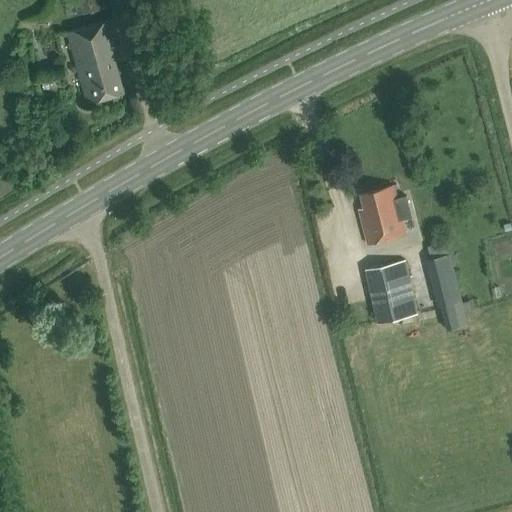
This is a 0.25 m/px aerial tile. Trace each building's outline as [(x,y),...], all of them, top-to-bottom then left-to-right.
[(106,6),(103,0),(73,0),(77,14),(106,6)] [(119,53),(109,20),(67,32),(87,102),(124,92),(113,55),(119,53)] [(394,193),(392,187),(361,195),(366,212),(361,213),(368,243),(404,233),(400,215),(412,211),(407,190),(394,193)] [(449,253),(425,259),(437,306),(461,300),(449,253)] [(417,314),(405,260),(365,269),(378,323),(417,314)]
